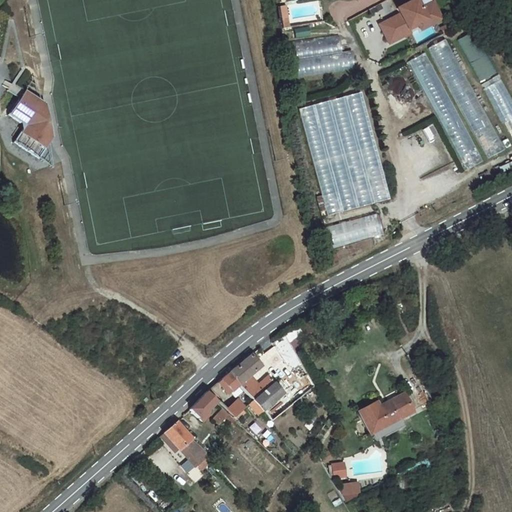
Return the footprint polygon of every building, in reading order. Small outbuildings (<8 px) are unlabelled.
[(401,13),(380,23),(384,32),(388,30),(393,40),(406,34),(405,30),(409,28),(418,23),(427,19),(436,22),(442,18),(433,1),(422,7),(418,0),(411,0),(398,7),(401,13)] [(285,7),(279,8),(284,29),(289,28),(285,7)] [(427,19),(418,23),(421,29),(436,22),(427,19)] [(458,38),(476,81),(489,75),(471,33),(458,38)] [(446,38),(428,47),(483,160),(501,151),(446,38)] [(409,60),(461,171),(480,163),(428,52),(409,60)] [(511,100),(501,78),(483,87),(511,144),(511,100)] [(49,145),(40,101),(25,91),(8,116),(22,125),(23,130),(14,144),(39,160),(49,145)] [(330,215),(390,200),(364,92),(313,105),(318,127),(310,129),(314,146),(313,146),(330,215)] [(384,236),(380,215),(328,227),(332,247),(384,236)] [(251,356),(239,366),(248,377),(260,368),(251,356)] [(248,377),(239,366),(228,374),(237,385),(248,377)] [(220,381),(230,391),(237,385),(228,374),(220,381)] [(260,394),(255,386),(248,377),(237,385),(250,401),(258,395),(260,394)] [(260,394),(273,385),(267,377),(255,386),(260,394)] [(267,405),(281,394),(278,391),(273,385),(260,394),(258,395),(267,405)] [(212,387),(208,390),(216,399),(217,400),(221,396),(212,387)] [(216,399),(208,390),(191,409),(202,421),(207,417),(203,414),(217,400),(216,399)] [(375,399),(357,409),(368,431),(411,408),(401,390),(377,403),(375,399)] [(259,412),(267,405),(258,395),(250,401),(259,412)] [(227,409),(231,413),(234,415),(242,408),(236,401),(227,409)] [(253,417),(259,412),(250,401),(244,406),(253,417)] [(227,409),(225,407),(214,416),(218,419),(215,422),(218,425),(231,413),(227,409)] [(189,440),(175,422),(162,433),(176,450),(181,446),(189,440)] [(189,440),(181,446),(195,462),(204,455),(189,440)] [(344,463),(332,465),(334,478),(345,476),(344,463)] [(344,500),(362,497),(359,481),(342,485),(344,500)]
